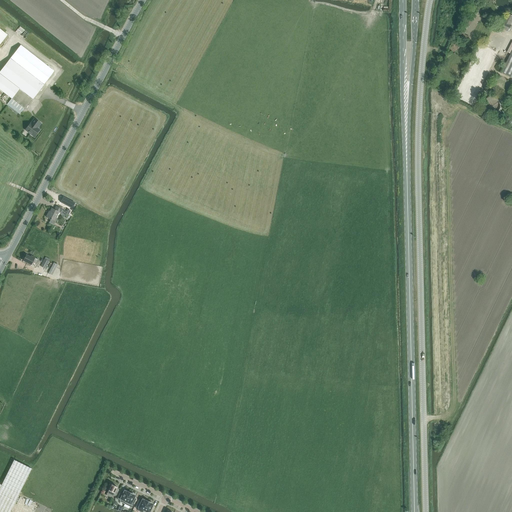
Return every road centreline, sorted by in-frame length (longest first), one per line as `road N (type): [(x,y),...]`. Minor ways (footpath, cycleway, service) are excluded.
road 1 (unclassified): [(425,511),(418,145),(430,0)]
road 2 (primary): [(414,511),(405,120)]
road 3 (tertiary): [(4,262),(143,0)]
road 4 (primary): [(405,120),(415,0)]
road 5 (primary): [(403,0),(405,120)]
